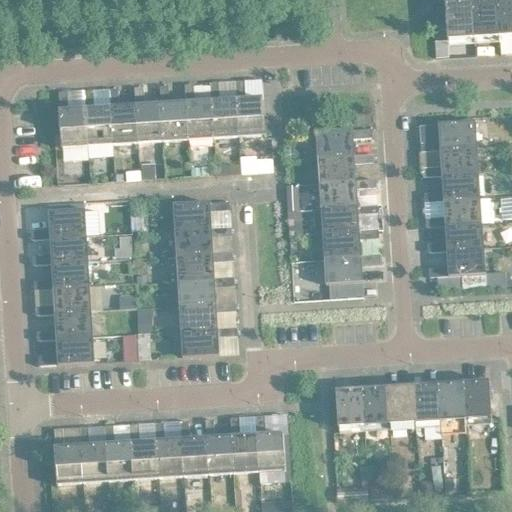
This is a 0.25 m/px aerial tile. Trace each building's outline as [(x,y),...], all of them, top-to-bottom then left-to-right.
[(511,0),(499,2),(501,37),(511,35),(511,0)] [(499,2),(474,3),(476,38),(501,37),(499,2)] [(476,38),(474,3),(449,5),(449,4),(447,4),(450,41),(451,41),(451,40),(476,38)] [(237,82),(238,102),(241,137),(265,135),(265,136),(267,136),(265,99),(263,99),(263,100),(247,101),(246,82),(237,82)] [(212,84),(213,103),(215,138),(241,137),(238,102),(222,103),(221,83),(212,84)] [(186,85),(188,105),(190,140),(215,138),(213,103),(197,104),(195,85),(186,85)] [(170,86),(161,87),(163,107),(163,106),(165,142),(190,140),(188,105),(171,106),(170,86)] [(136,88),(137,108),(138,108),(140,143),(165,142),(163,106),(163,107),(161,87),(136,88)] [(111,90),(112,110),(113,110),(115,145),(140,143),(138,108),(137,108),(121,109),(120,89),(111,90)] [(86,91),(87,111),(88,111),(90,146),(115,145),(113,110),(112,110),(96,111),(95,91),(86,91)] [(88,111),(87,111),(71,112),(70,92),(61,93),(62,112),(61,112),(63,135),(64,149),(65,149),(65,148),(90,146),(88,111)] [(423,153),(443,151),(478,149),(476,124),(477,124),(477,122),(440,125),(440,126),(441,126),(442,142),(423,144),(423,153)] [(319,134),(321,159),(356,156),(354,140),(374,138),(374,130),(355,131),(355,130),(318,133),(318,134),(319,134)] [(425,178),(445,176),(480,174),(478,149),(443,151),(444,168),(424,169),(425,178)] [(321,159),(322,184),(357,182),(357,181),(356,165),(376,164),(375,155),(356,156),(321,159)] [(259,157),(243,158),(244,175),(276,173),(275,160),(259,161),(259,157)] [(203,167),(194,168),(194,178),(204,177),(203,167)] [(427,203),(446,202),(446,201),(481,199),(480,174),(445,176),(446,193),(426,194),(427,203)] [(322,184),(324,209),(359,207),(359,206),(358,190),(378,189),(377,180),(357,181),(357,182),(322,184)] [(300,186),(289,186),(291,212),(302,211),(300,186)] [(428,228),(448,227),(448,226),(483,224),(481,199),(446,201),(446,202),(447,218),(428,219),(428,228)] [(177,207),(178,231),(213,229),(212,213),(232,211),(231,202),(213,203),(175,205),(175,207),(177,207)] [(324,209),(326,234),(361,232),(361,231),(359,215),(379,214),(379,205),(359,206),(359,207),(324,209)] [(33,241),(53,239),(88,237),(87,212),(88,212),(88,210),(51,213),(51,214),(52,214),(53,230),(33,232),(33,241)] [(302,211),(291,212),(292,236),(305,235),(304,211),(302,211)] [(145,217),(134,217),(134,232),(145,231),(145,217)] [(430,253),(450,252),(450,251),(485,249),(483,224),(448,226),(448,227),(449,243),(429,244),(430,253)] [(178,231),(180,256),(214,254),(214,238),(233,237),(233,228),(213,229),(178,231)] [(326,234),(327,259),(362,257),(361,240),(381,239),(380,230),(361,231),(361,232),(326,234)] [(35,266),(55,265),(55,264),(90,262),(88,237),(53,239),(54,256),(34,257),(35,266)] [(133,238),(122,238),(122,248),(134,248),(133,238)] [(450,251),(450,252),(451,268),(431,269),(432,278),(439,278),(440,278),(450,277),(450,278),(463,277),(464,289),(488,287),(487,274),(486,274),(485,249),(450,251)] [(180,256),(181,282),(216,280),(216,279),(215,263),(235,262),(234,253),(214,254),(180,256)] [(362,257),(327,259),(329,284),(328,284),(328,286),(337,285),(338,297),(366,295),(365,282),(364,282),(363,265),(383,264),(382,255),(362,257)] [(36,291),(56,290),(56,289),(91,287),(90,262),(55,264),(55,265),(56,281),(36,282),(36,291)] [(508,273),(489,274),(489,289),(509,288),(508,273)] [(440,278),(439,278),(440,291),(464,290),(464,289),(463,277),(450,278),(450,277),(440,278)] [(181,282),(182,307),(217,305),(217,304),(216,288),(236,287),(236,278),(216,279),(216,280),(181,282)] [(38,316),(58,315),(57,314),(93,312),(91,287),(56,289),(56,290),(57,306),(37,307),(38,316)] [(133,299),(122,299),(122,310),(139,309),(139,296),(133,296),(133,299)] [(182,307),(184,332),(219,330),(219,329),(218,313),(238,312),(237,303),(217,304),(217,305),(182,307)] [(154,309),(140,309),(140,334),(152,334),(152,333),(154,333),(154,309)] [(39,341),(59,340),(59,339),(94,337),(93,312),(57,314),(58,315),(58,331),(39,332),(39,341)] [(219,330),(184,332),(185,357),(184,357),(184,358),(221,356),(221,355),(220,355),(219,338),(239,337),(239,328),(219,329),(219,330)] [(152,334),(140,334),(141,361),(153,360),(153,359),(152,334)] [(138,336),(125,337),(126,349),(139,348),(138,336)] [(59,339),(59,340),(60,356),(40,357),(40,366),(59,365),(59,366),(97,364),(97,362),(96,362),(94,337),(59,339)] [(490,383),(465,385),(467,420),(492,418),(492,419),(493,419),(493,422),(502,422),(500,395),(492,395),(491,382),(490,382),(490,383)] [(465,385),(440,387),(442,422),(467,420),(465,385)] [(440,387),(415,388),(417,423),(442,422),(440,387)] [(415,388),(390,390),(392,425),(417,423),(415,388)] [(390,390),(365,391),(367,426),(392,425),(390,390)] [(367,426),(365,391),(340,393),(339,392),(338,392),(341,429),(342,429),(342,428),(367,426)] [(257,417),(258,437),(259,437),(261,472),(286,471),(286,472),(287,472),(285,435),(284,435),(284,436),(267,437),(266,417),(257,417)] [(232,419),(233,439),(234,439),(236,474),(261,472),(259,437),(258,437),(242,438),(241,418),(232,419)] [(207,421),(208,440),(209,440),(211,475),(236,474),(234,439),(233,439),(217,440),(216,420),(207,421)] [(182,422),(183,442),(186,477),(211,475),(209,440),(208,440),(192,441),(191,422),(182,422)] [(157,424),(158,444),(161,478),(186,477),(183,442),(167,443),(166,423),(157,424)] [(131,425),(133,445),(135,480),(161,478),(158,444),(142,445),(140,425),(131,425)] [(106,427),(108,447),(110,482),(135,480),(133,445),(116,446),(115,426),(106,427)] [(81,428),(82,448),(83,448),(85,483),(110,482),(108,447),(91,448),(90,428),(81,428)] [(83,448),(82,448),(66,449),(65,429),(56,430),(57,449),(59,486),(60,486),(60,485),(85,483),(83,448)] [(364,490),(339,492),(340,503),(371,501),(370,486),(369,472),(363,472),(364,490)] [(455,476),(446,477),(447,489),(456,488),(455,476)] [(435,481),(422,482),(423,495),(436,495),(435,481)] [(395,485),(370,486),(371,501),(396,499),(395,488),(395,485)]
